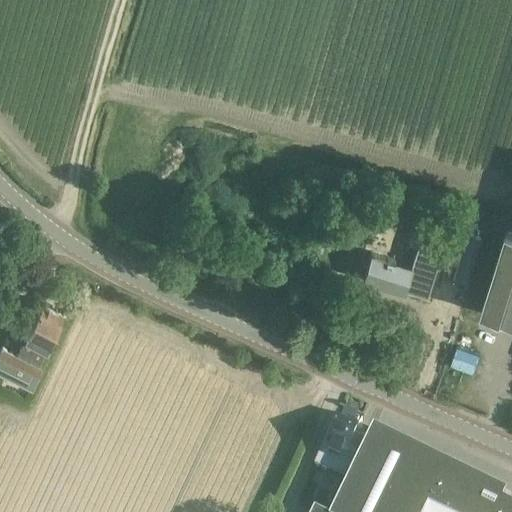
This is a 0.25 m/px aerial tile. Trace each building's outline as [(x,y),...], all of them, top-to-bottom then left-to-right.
[(432,292),(452,229),(429,221),(416,261),(375,248),(367,273),(409,287),(410,285),(432,292)] [(463,230),(456,278),(473,280),(479,233),(463,230)] [(511,231),(507,230),(483,309),(511,317),(511,231)] [(0,253),(0,259),(8,264),(17,248),(7,242),(0,253)] [(40,361),(46,348),(61,319),(64,320),(66,315),(63,314),(64,313),(42,302),(24,337),(16,353),(1,346),(0,348),(0,366),(30,382),(40,361)] [(458,345),(453,361),(473,368),(479,351),(458,345)] [(313,467),(347,481),(370,434),(359,428),(361,421),(338,411),(324,444),(323,443),(313,467)] [(371,432),(370,434),(347,481),(331,511),(511,511),(500,505),(488,499),(492,491),(371,432)]
